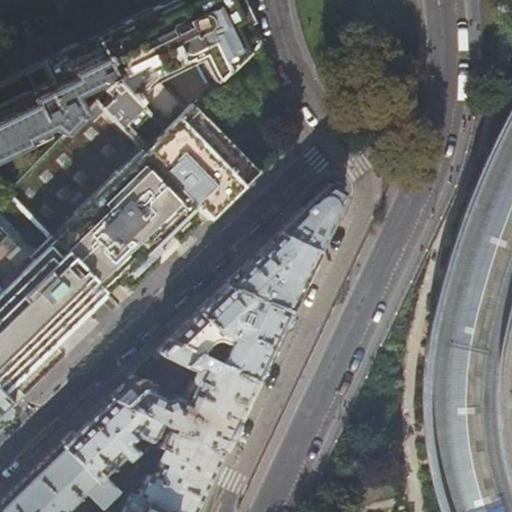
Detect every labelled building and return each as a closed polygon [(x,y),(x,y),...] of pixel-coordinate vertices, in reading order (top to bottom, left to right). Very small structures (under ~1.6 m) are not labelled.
[(166,0),(143,12),(93,36),(115,79),(147,112),(155,120),(163,128),(182,109),(162,87),(156,79),(199,58),(212,81),(224,70),(254,40),(254,37),(245,23),(249,21),(247,16),(248,15),(244,7),(240,0),(166,0)] [(109,86),(115,79),(93,36),(68,48),(43,60),(53,81),(19,97),(1,106),(0,106),(0,156),(41,137),(47,149),(82,113),(73,95),(105,80),(109,86)] [(254,40),(224,70),(242,88),(263,64),(254,40)] [(147,112),(115,79),(109,86),(105,90),(112,96),(100,108),(194,204),(208,219),(239,189),(257,172),(239,154),(236,157),(218,138),(220,135),(188,103),(182,109),(163,128),(155,120),(138,138),(130,130),(147,112)] [(94,101),(82,113),(47,149),(5,193),(102,291),(125,270),(173,223),(194,204),(100,108),(94,101)] [(511,511),(511,103),(507,112),(487,155),(471,192),(457,231),(441,284),(429,335),(426,358),(424,387),(424,400),(425,426),(426,443),(429,465),(439,502),(441,511),(511,511)] [(298,212),(278,231),(316,250),(328,225),(343,192),(328,183),(298,212)] [(102,291),(5,193),(0,193),(0,390),(1,392),(53,343),(58,337),(64,343),(84,325),(78,319),(103,295),(101,293),(102,291)] [(316,250),(278,231),(258,251),(223,284),(256,297),(261,286),(270,290),(265,301),(287,310),(304,274),(316,250)] [(265,301),(256,297),(223,284),(201,306),(168,338),(254,380),(268,350),(287,310),(265,301)] [(254,380),(168,338),(155,350),(160,355),(195,372),(188,386),(182,398),(171,392),(164,396),(153,390),(151,383),(131,374),(107,396),(159,421),(221,450),(237,418),(254,380)] [(0,420),(14,407),(0,393),(0,420)] [(159,421),(107,396),(84,419),(59,443),(94,479),(99,475),(106,469),(106,470),(121,455),(124,458),(134,450),(130,446),(134,442),(130,437),(135,432),(139,437),(149,442),(155,429),(159,421)] [(159,421),(155,429),(164,433),(157,446),(174,455),(172,459),(178,462),(175,468),(158,459),(156,463),(152,460),(149,467),(153,469),(150,475),(144,473),(142,477),(135,474),(118,509),(119,510),(123,511),(136,511),(142,500),(168,511),(192,511),(204,488),(221,450),(159,421)] [(94,479),(59,443),(27,474),(0,500),(0,511),(59,511),(61,511),(62,509),(63,506),(66,509),(83,492),(98,509),(116,492),(114,491),(105,480),(99,475),(94,479)] [(113,474),(105,480),(114,491),(121,481),(113,474)] [(136,511),(123,511),(119,510),(117,511),(168,511),(142,500),(136,511)]
